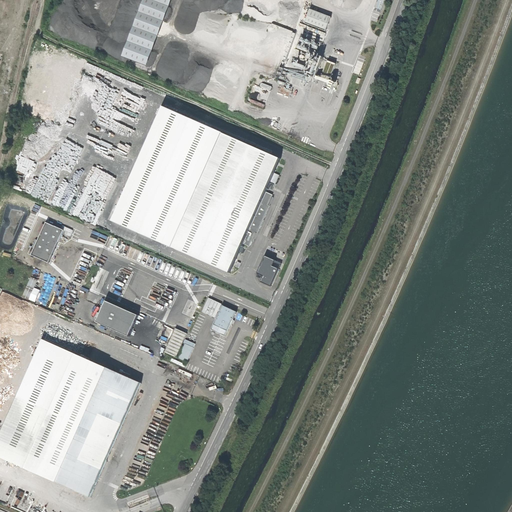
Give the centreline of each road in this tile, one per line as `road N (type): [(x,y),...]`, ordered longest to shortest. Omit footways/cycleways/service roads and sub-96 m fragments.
road 1 (track): [(280,511),(361,352),(503,0)]
road 2 (track): [(474,0),(349,312),(251,511)]
road 3 (tertiary): [(182,511),(320,215),(403,0)]
